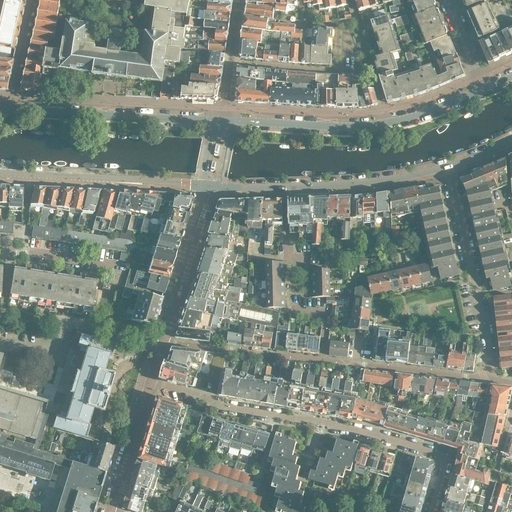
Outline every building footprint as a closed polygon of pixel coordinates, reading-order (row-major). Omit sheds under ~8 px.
[(0,0),(0,46),(15,50),(16,50),(25,5),(26,6),(27,1),(26,0),(0,0)] [(41,0),(40,4),(40,7),(59,10),(60,0),(41,0)] [(44,69),(43,70),(43,75),(58,77),(59,68),(74,70),(74,71),(82,72),(83,72),(94,73),(94,75),(128,79),(128,78),(163,82),(162,84),(163,84),(163,82),(164,69),(165,63),(179,64),(180,53),(180,52),(181,49),(185,49),(185,40),(184,39),(185,29),(174,28),(175,17),(187,18),(189,9),(191,1),(195,1),(195,0),(146,0),(145,7),(147,7),(146,10),(152,12),(149,32),(138,31),(135,52),(134,52),(133,55),(121,54),(122,43),(123,31),(111,29),(110,41),(109,41),(108,52),(95,50),(96,46),(98,25),(90,24),(78,23),(67,21),(64,39),(62,52),(47,49),(46,49),(46,50),(45,60),(43,69),(44,69)] [(70,0),(67,21),(78,23),(81,0),(70,0)] [(312,0),(303,0),(304,1),(304,4),(308,4),(308,9),(313,9),(313,6),(312,0)] [(322,0),(312,0),(313,6),(319,6),(319,10),(324,10),(322,0)] [(322,0),(324,10),(337,8),(334,0),(322,0)] [(355,0),(359,10),(370,7),(368,0),(355,0)] [(433,0),(412,0),(415,6),(416,9),(419,14),(435,7),(434,6),(435,4),(433,0)] [(487,0),(461,0),(464,6),(466,6),(467,8),(488,0),(487,0)] [(511,11),(507,0),(494,0),(466,13),(489,65),(511,54),(511,11)] [(205,12),(207,12),(217,13),(216,14),(230,14),(231,5),(208,3),(195,1),(191,1),(189,9),(200,11),(200,12),(205,12)] [(246,4),(244,16),(269,19),(273,20),(274,8),(274,4),(272,4),(272,7),(263,6),(246,4)] [(276,4),(276,10),(276,11),(286,12),(288,5),(281,5),(276,4)] [(40,7),(38,17),(57,20),(59,10),(40,7)] [(419,14),(414,16),(426,44),(430,43),(447,36),(446,34),(447,32),(438,10),(436,9),(435,7),(419,14)] [(204,21),(205,21),(216,22),(229,22),(230,14),(216,14),(217,13),(207,12),(205,12),(200,12),(200,11),(189,9),(187,18),(195,19),(204,21)] [(389,15),(370,21),(373,29),(392,23),(389,15)] [(244,16),(242,28),(262,31),(267,31),(292,33),(291,38),(301,39),(302,31),(295,30),(295,25),(268,23),(269,19),(244,16)] [(38,17),(35,27),(56,30),(57,20),(38,17)] [(185,27),(186,27),(193,28),(193,27),(195,19),(187,18),(185,27)] [(205,21),(204,28),(228,31),(229,22),(216,22),(205,21)] [(392,23),(373,29),(376,38),(395,32),(392,23)] [(35,27),(33,37),(49,40),(54,41),(56,30),(35,27)] [(186,27),(185,29),(184,39),(185,40),(196,41),(196,40),(203,41),(203,40),(215,41),(227,41),(228,31),(204,28),(196,28),(193,27),(193,28),(186,27)] [(312,27),(311,47),(311,64),(331,65),(331,56),(332,39),(333,29),(312,27)] [(242,28),(241,41),(258,43),(261,44),(262,37),(267,38),(267,37),(281,39),(281,33),(269,32),(262,31),(242,28)] [(395,32),(376,38),(378,47),(397,41),(395,32)] [(447,38),(447,36),(430,43),(434,52),(439,50),(443,59),(456,55),(450,38),(447,38)] [(33,37),(31,47),(46,50),(46,49),(47,49),(49,40),(33,37)] [(185,49),(198,50),(209,51),(223,52),(223,51),(225,51),(227,41),(215,41),(203,40),(203,41),(203,42),(204,42),(203,46),(198,46),(199,41),(196,41),(185,40),(185,49)] [(258,43),(241,41),(239,56),(240,56),(241,58),(256,60),(257,48),(258,43)] [(397,41),(378,47),(381,55),(400,49),(397,41)] [(280,47),(279,62),(289,63),(291,46),(280,45),(280,47)] [(265,46),(265,49),(264,60),(279,62),(280,47),(265,46)] [(291,46),(289,63),(300,63),(301,46),(291,46)] [(301,46),(300,63),(311,64),(311,47),(301,46)] [(31,47),(29,57),(45,60),(46,50),(31,47)] [(257,48),(256,60),(264,60),(265,49),(257,48)] [(381,55),(373,57),(376,67),(395,61),(393,53),(400,51),(400,49),(381,55)] [(190,52),(180,53),(179,64),(186,65),(189,65),(190,58),(190,52)] [(195,55),(198,55),(198,57),(202,58),(201,66),(223,68),(225,55),(209,53),(199,52),(190,52),(190,58),(195,57),(195,55)] [(460,63),(456,55),(443,59),(440,60),(436,61),(441,71),(446,69),(460,63)] [(0,68),(12,69),(14,59),(0,57),(0,68)] [(29,57),(26,67),(43,70),(44,69),(43,69),(45,60),(29,57)] [(395,61),(376,67),(379,76),(393,72),(398,70),(395,61)] [(393,72),(379,76),(380,80),(381,80),(381,82),(387,103),(404,99),(403,98),(405,98),(406,98),(414,96),(417,96),(417,95),(418,94),(419,95),(427,92),(429,91),(429,90),(431,90),(439,87),(446,84),(442,74),(437,76),(435,69),(433,69),(431,63),(420,67),(420,70),(395,78),(393,72)] [(460,64),(460,63),(446,69),(447,72),(442,74),(446,84),(465,76),(461,68),(462,68),(460,64)] [(200,72),(199,75),(221,77),(223,68),(201,66),(192,65),(191,71),(200,72)] [(26,67),(24,77),(41,80),(42,75),(43,75),(43,70),(26,67)] [(238,67),(238,77),(256,80),(261,81),(264,81),(265,70),(238,67)] [(0,78),(10,79),(12,69),(0,68),(0,78)] [(160,94),(160,98),(171,99),(172,85),(173,82),(174,70),(164,69),(163,82),(163,84),(162,84),(162,91),(161,91),(161,94),(160,94)] [(264,81),(272,82),(286,83),(287,72),(265,70),(264,81)] [(287,72),(286,83),(283,84),(282,89),(316,91),(316,88),(316,81),(316,74),(287,72)] [(192,74),(190,85),(219,87),(221,77),(199,75),(192,74)] [(316,91),(316,95),(318,95),(317,105),(318,105),(318,107),(337,108),(336,91),(336,90),(338,90),(338,75),(316,74),(316,81),(316,88),(316,91)] [(338,74),(338,75),(338,90),(348,90),(353,90),(353,85),(359,85),(359,81),(359,74),(338,74)] [(41,80),(24,77),(21,91),(41,92),(43,81),(41,81),(41,80)] [(238,77),(236,90),(256,92),(256,88),(259,88),(259,87),(260,87),(261,81),(256,80),(238,77)] [(0,78),(0,90),(8,90),(10,79),(0,78)] [(264,88),(264,93),(271,94),(271,88),(272,88),(272,82),(264,81),(263,88),(264,88)] [(172,85),(171,99),(182,99),(183,88),(183,87),(177,86),(177,83),(173,83),(173,85),(172,85)] [(183,88),(182,99),(189,100),(214,100),(215,102),(218,100),(217,98),(219,87),(190,85),(190,89),(183,88)] [(256,88),(256,92),(255,103),(271,104),(271,94),(264,93),(264,88),(260,88),(260,87),(259,87),(259,88),(256,88)] [(272,88),(271,88),(271,94),(271,104),(276,104),(277,106),(280,106),(281,105),(316,107),(316,105),(316,95),(316,91),(282,89),(272,88)] [(374,89),(364,90),(368,107),(378,105),(374,89)] [(154,97),(154,98),(160,98),(160,94),(161,94),(161,91),(155,90),(155,91),(152,91),(151,97),(154,97)] [(256,92),(236,90),(236,100),(235,102),(237,102),(238,104),(242,104),(243,102),(255,103),(256,92)] [(336,90),(336,91),(337,108),(349,108),(358,108),(359,108),(358,97),(358,90),(353,90),(348,90),(338,90),(336,90)] [(358,90),(358,97),(359,108),(368,107),(364,90),(359,90),(358,90)] [(506,158),(493,163),(502,185),(507,182),(506,158)] [(493,163),(480,169),(481,171),(489,188),(489,190),(502,185),(493,163)] [(463,184),(466,192),(467,193),(469,205),(492,200),(489,190),(489,188),(481,171),(463,178),(465,183),(463,184)] [(0,208),(7,208),(8,186),(0,185),(0,208)] [(8,186),(7,208),(7,209),(21,209),(22,187),(8,186)] [(417,187),(403,190),(408,212),(420,209),(419,206),(421,205),(418,192),(417,187)] [(34,188),(30,205),(28,213),(33,214),(34,208),(42,208),(42,206),(46,188),(34,188)] [(46,188),(42,206),(39,226),(46,227),(49,210),(55,211),(56,209),(56,208),(60,189),(46,188)] [(437,188),(418,192),(421,205),(419,206),(420,209),(423,219),(445,214),(440,193),(438,193),(437,188)] [(60,189),(56,208),(69,210),(69,209),(73,189),(60,189)] [(73,189),(69,209),(68,212),(77,214),(75,223),(78,224),(81,212),(85,190),(73,189)] [(85,190),(81,212),(78,224),(81,224),(82,216),(92,217),(93,213),(94,213),(99,193),(98,192),(99,191),(85,190)] [(403,190),(389,193),(390,200),(391,200),(391,215),(408,212),(403,190)] [(99,204),(95,217),(100,219),(99,222),(95,220),(93,229),(107,232),(110,221),(112,214),(113,210),(117,195),(118,192),(103,191),(102,193),(99,204)] [(112,214),(118,215),(114,229),(116,230),(121,231),(125,217),(125,214),(125,213),(131,192),(118,192),(117,195),(113,210),(112,214)] [(131,241),(134,232),(138,218),(144,193),(131,192),(125,213),(125,214),(131,216),(127,230),(126,234),(120,233),(119,239),(131,241)] [(144,193),(138,218),(143,219),(140,232),(146,234),(146,233),(151,214),(152,212),(156,197),(157,194),(144,193)] [(389,193),(375,195),(375,214),(383,213),(384,218),(385,218),(391,218),(391,215),(391,200),(390,200),(389,193)] [(156,197),(152,212),(157,213),(160,203),(160,202),(168,203),(172,204),(174,195),(157,194),(156,197)] [(167,208),(168,208),(170,208),(188,213),(193,198),(192,196),(174,195),(172,204),(168,203),(167,208)] [(375,195),(363,196),(363,215),(363,219),(363,222),(363,223),(370,223),(371,228),(376,228),(375,214),(375,195)] [(350,223),(350,227),(356,227),(357,222),(363,222),(363,219),(363,215),(363,196),(351,197),(350,219),(350,223)] [(338,198),(337,218),(350,219),(351,197),(340,198),(338,198)] [(315,199),(314,220),(313,225),(312,245),(321,246),(323,221),(327,221),(328,218),(328,199),(327,198),(320,199),(318,199),(315,199)] [(328,199),(328,218),(327,221),(332,221),(332,225),(337,225),(337,218),(338,198),(328,199)] [(305,199),(288,200),(289,218),(288,218),(288,219),(289,219),(289,225),(299,225),(299,242),(303,242),(303,226),(308,226),(308,224),(313,225),(314,220),(315,199),(310,199),(307,199),(305,199)] [(248,201),(247,214),(246,222),(246,226),(248,226),(248,229),(252,229),(262,230),(263,221),(264,203),(264,200),(248,201)] [(264,203),(263,221),(266,221),(265,243),(273,244),(273,226),(282,226),(282,220),(282,200),(264,200),(264,203)] [(492,200),(469,205),(475,230),(497,225),(492,200)] [(219,203),(217,211),(236,214),(247,214),(248,201),(222,201),(219,203)] [(159,220),(166,222),(184,226),(188,213),(170,208),(166,207),(164,216),(160,215),(159,220)] [(217,211),(214,223),(221,225),(223,218),(227,220),(230,219),(234,220),(236,214),(217,211)] [(445,214),(423,219),(428,244),(451,239),(445,214)] [(214,223),(210,234),(228,236),(235,236),(236,236),(237,221),(235,221),(235,220),(234,220),(231,220),(230,219),(227,220),(223,218),(221,225),(214,223)] [(162,220),(158,234),(180,239),(184,226),(166,222),(162,220)] [(0,223),(0,233),(12,234),(13,222),(3,222),(3,224),(0,223)] [(342,222),(342,223),(341,240),(350,241),(350,227),(350,223),(342,222)] [(127,241),(33,225),(31,237),(125,252),(127,241)] [(497,225),(475,230),(481,255),(503,250),(497,225)] [(151,233),(151,235),(149,239),(157,241),(155,249),(176,253),(180,239),(158,234),(151,233)] [(210,234),(205,248),(234,252),(235,243),(235,236),(230,236),(228,236),(210,234)] [(451,239),(428,244),(434,269),(438,268),(440,279),(459,275),(451,239)] [(143,259),(151,261),(172,266),(173,261),(175,257),(174,257),(176,253),(155,249),(152,248),(150,254),(145,252),(143,259)] [(205,248),(202,259),(224,265),(225,263),(234,266),(239,252),(234,252),(205,248)] [(503,250),(481,255),(487,280),(490,279),(509,275),(503,250)] [(149,267),(147,274),(167,279),(172,266),(151,261),(143,259),(141,265),(149,267)] [(202,259),(197,273),(220,276),(221,276),(231,277),(234,266),(225,264),(224,265),(202,259)] [(284,262),(265,263),(265,272),(284,271),(284,262)] [(13,267),(8,299),(17,301),(17,304),(27,306),(28,302),(36,304),(41,272),(30,270),(31,265),(25,264),(25,269),(13,267)] [(428,264),(418,266),(422,284),(432,281),(428,264)] [(418,266),(408,268),(412,286),(422,284),(418,266)] [(408,268),(397,271),(401,288),(412,286),(408,268)] [(41,272),(36,304),(45,305),(44,309),(54,310),(55,307),(63,308),(68,276),(58,275),(59,270),(53,269),(52,274),(41,272)] [(129,269),(124,287),(130,289),(133,290),(134,290),(135,286),(162,294),(167,279),(147,274),(139,272),(136,271),(129,269)] [(330,269),(311,270),(311,279),(330,279),(330,269)] [(284,271),(265,272),(266,281),(284,280),(284,271)] [(397,271),(387,273),(391,290),(401,288),(397,271)] [(68,276),(63,308),(72,309),(71,313),(77,314),(82,315),(82,311),(91,312),(92,305),(94,303),(93,302),(94,291),(96,290),(95,288),(96,281),(85,279),(86,274),(80,273),(79,278),(68,276)] [(197,273),(194,282),(217,285),(223,286),(227,287),(227,277),(221,276),(220,276),(197,273)] [(387,273),(377,275),(381,293),(391,290),(387,273)] [(367,278),(371,295),(372,295),(381,293),(377,275),(367,278)] [(509,275),(490,279),(493,290),(511,286),(509,275)] [(355,288),(354,298),(371,300),(372,295),(371,295),(367,278),(356,281),(355,288)] [(330,279),(311,279),(312,288),(330,288),(330,279)] [(284,280),(266,281),(266,290),(285,290),(284,280)] [(194,282),(189,298),(208,302),(211,303),(216,290),(222,291),(223,286),(217,285),(194,282)] [(130,289),(124,287),(121,297),(127,299),(130,289)] [(230,287),(225,300),(225,301),(239,303),(240,293),(240,289),(230,287)] [(330,288),(312,288),(312,298),(326,297),(331,297),(330,288)] [(134,290),(133,290),(131,294),(137,296),(135,303),(135,304),(158,310),(161,299),(139,292),(134,290)] [(285,290),(266,290),(266,299),(285,299),(285,290)] [(493,297),(494,307),(511,306),(511,295),(493,297)] [(189,298),(185,310),(203,314),(205,314),(213,316),(222,318),(223,318),(228,319),(230,308),(225,307),(225,305),(224,305),(211,303),(208,302),(189,298)] [(354,298),(352,308),(371,310),(372,300),(371,300),(354,298)] [(285,299),(266,299),(266,308),(285,308),(285,299)] [(225,301),(224,305),(225,305),(225,307),(230,308),(228,319),(238,321),(251,323),(260,325),(269,327),(274,328),(277,329),(278,327),(279,312),(248,305),(239,303),(225,301)] [(124,319),(130,321),(153,326),(158,310),(135,304),(135,305),(130,305),(129,309),(127,309),(124,319)] [(511,307),(511,306),(494,307),(496,318),(511,315),(511,307)] [(340,308),(333,307),(331,318),(338,319),(340,308)] [(348,318),(351,319),(370,321),(371,310),(352,308),(349,308),(348,318)] [(185,310),(179,328),(196,330),(196,329),(205,330),(206,327),(206,325),(204,324),(204,323),(212,324),(213,316),(205,314),(203,314),(185,310)] [(511,315),(496,318),(497,328),(511,326),(511,315)] [(351,319),(350,329),(355,330),(369,331),(370,321),(351,319)] [(245,329),(243,346),(252,347),(255,331),(256,324),(251,323),(250,330),(245,329)] [(277,332),(275,349),(286,351),(288,333),(289,324),(284,324),(284,327),(278,327),(277,329),(277,332)] [(255,331),(252,347),(261,348),(264,332),(265,326),(260,325),(259,331),(255,331)] [(511,326),(497,328),(498,338),(511,336),(511,326)] [(179,328),(176,338),(213,342),(214,334),(220,335),(220,331),(211,329),(211,328),(206,327),(205,330),(196,329),(196,330),(179,328)] [(264,332),(261,348),(271,349),(271,347),(273,334),(274,328),(269,327),(268,333),(264,332)] [(299,335),(297,352),(307,353),(309,336),(310,328),(305,327),(304,335),(299,335)] [(376,328),(372,360),(408,364),(410,346),(410,342),(411,332),(376,328)] [(242,336),(223,332),(223,338),(227,338),(227,344),(241,346),(241,345),(242,336)] [(410,346),(408,364),(416,365),(418,347),(414,347),(416,333),(411,332),(410,346)] [(288,333),(286,351),(297,352),(299,335),(288,333)] [(79,351),(85,353),(79,374),(76,373),(69,393),(73,394),(67,414),(60,412),(57,412),(56,416),(52,427),(55,428),(65,431),(86,437),(90,425),(87,424),(92,407),(102,411),(113,375),(103,372),(108,356),(111,357),(115,345),(81,334),(77,346),(80,347),(79,351)] [(418,347),(416,365),(424,366),(427,348),(428,339),(428,335),(424,334),(423,339),(422,348),(418,347)] [(427,348),(424,366),(433,367),(435,354),(435,349),(431,349),(432,335),(428,335),(428,339),(427,348)] [(437,335),(436,339),(436,342),(448,344),(448,337),(437,335)] [(307,353),(318,354),(320,337),(309,336),(307,353)] [(511,336),(498,338),(499,348),(511,346),(511,336)] [(450,351),(449,356),(446,369),(456,370),(458,352),(461,338),(453,337),(450,351)] [(331,341),(329,356),(338,357),(340,342),(331,341)] [(340,342),(338,357),(348,358),(349,343),(340,342)] [(458,352),(456,370),(464,371),(466,353),(468,346),(468,345),(460,344),(458,352)] [(464,371),(473,372),(476,354),(472,354),(472,347),(468,346),(466,353),(464,371)] [(511,346),(499,348),(500,359),(511,357),(511,346)] [(170,355),(167,363),(190,370),(195,371),(198,363),(199,361),(203,362),(206,352),(172,348),(170,354),(170,355)] [(213,363),(210,377),(215,378),(221,380),(222,370),(223,370),(226,354),(225,354),(224,354),(221,354),(214,353),(213,363)] [(221,380),(218,395),(236,398),(240,377),(241,373),(233,372),(227,371),(229,363),(231,363),(233,355),(226,354),(223,370),(222,370),(221,380)] [(435,354),(433,367),(446,369),(449,356),(435,354)] [(0,361),(2,356),(0,355),(0,428),(36,440),(32,450),(37,452),(49,414),(56,416),(57,412),(46,408),(48,401),(0,386),(0,361)] [(511,357),(500,359),(501,369),(511,367),(511,357)] [(240,377),(236,398),(250,401),(253,380),(247,379),(247,374),(247,371),(248,363),(243,362),(241,373),(240,377)] [(190,370),(167,363),(163,377),(186,385),(193,387),(198,372),(195,371),(190,370)] [(257,363),(254,373),(262,374),(264,364),(257,363)] [(306,385),(302,410),(314,412),(318,392),(319,388),(313,387),(315,376),(317,365),(310,364),(308,375),(306,385)] [(278,384),(274,405),(287,408),(291,382),(285,381),(287,369),(281,368),(279,380),(278,384)] [(318,392),(314,412),(327,415),(331,395),(331,391),(325,390),(327,378),(326,378),(327,369),(322,368),(321,377),(319,388),(318,392)] [(291,382),(287,408),(302,410),(306,385),(301,384),(303,373),(303,371),(293,369),(293,371),(291,382)] [(359,383),(365,384),(366,382),(391,388),(393,376),(394,374),(366,370),(361,370),(359,383)] [(395,376),(394,390),(398,391),(397,396),(399,397),(401,397),(402,391),(404,375),(396,374),(395,376)] [(404,375),(402,391),(401,397),(404,398),(406,398),(407,392),(411,393),(413,376),(404,375)] [(253,380),(250,401),(260,403),(265,377),(259,376),(258,381),(253,380)] [(413,376),(411,393),(411,394),(413,394),(412,403),(415,403),(417,395),(420,377),(413,376)] [(265,377),(260,403),(274,405),(278,384),(279,380),(272,378),(265,377)] [(420,377),(417,395),(420,395),(419,403),(423,404),(424,395),(428,378),(420,377)] [(213,387),(211,393),(218,395),(221,380),(215,378),(213,387)] [(428,378),(424,395),(423,404),(427,404),(429,396),(432,396),(435,380),(435,378),(428,378)] [(437,381),(433,396),(446,398),(447,394),(451,381),(437,379),(437,381)] [(331,395),(327,415),(340,417),(343,397),(344,393),(338,392),(340,381),(333,380),(331,391),(331,395)] [(451,381),(447,394),(454,395),(457,395),(460,382),(451,381)] [(343,397),(340,417),(352,419),(353,418),(356,400),(356,399),(357,394),(351,393),(353,383),(346,382),(344,393),(343,397)] [(460,382),(457,395),(456,402),(454,407),(459,408),(462,396),(467,397),(470,383),(460,382)] [(477,398),(480,384),(470,383),(467,397),(477,398)] [(486,400),(489,385),(481,384),(480,384),(477,398),(475,410),(478,411),(479,404),(485,404),(486,400)] [(511,387),(491,385),(488,396),(510,398),(511,388),(511,387)] [(486,405),(490,405),(508,408),(510,398),(488,396),(486,405)] [(156,405),(155,410),(179,417),(184,419),(188,406),(158,397),(158,398),(156,400),(155,403),(156,405)] [(356,400),(353,418),(357,419),(358,419),(358,420),(361,421),(362,420),(364,421),(367,403),(356,400)] [(367,403),(364,421),(368,422),(369,423),(372,424),(373,423),(374,423),(377,405),(367,403)] [(377,405),(374,423),(375,424),(375,425),(378,425),(379,425),(380,425),(384,426),(388,409),(388,408),(377,405)] [(484,414),(488,415),(505,418),(508,408),(490,405),(486,405),(484,414)] [(388,409),(384,426),(384,427),(402,432),(403,425),(400,424),(402,420),(398,419),(400,412),(388,409)] [(155,410),(151,422),(180,431),(184,419),(179,418),(179,417),(155,410)] [(413,436),(419,418),(400,412),(398,419),(402,420),(400,424),(403,425),(402,432),(413,436)] [(483,414),(481,424),(503,428),(505,418),(488,415),(484,414),(483,414)] [(202,416),(202,417),(197,433),(208,436),(214,419),(213,419),(212,417),(209,416),(208,417),(207,417),(202,416)] [(426,418),(425,420),(419,418),(413,436),(425,439),(427,432),(430,433),(431,429),(434,430),(437,421),(426,418)] [(214,419),(208,436),(219,439),(225,422),(224,422),(223,420),(220,420),(219,421),(214,419)] [(427,432),(425,439),(443,445),(450,422),(443,420),(442,422),(437,421),(434,430),(431,429),(430,433),(427,432)] [(149,429),(147,434),(177,443),(180,432),(180,431),(151,422),(151,423),(149,424),(148,427),(149,429)] [(225,422),(219,439),(217,447),(221,448),(222,445),(229,447),(231,443),(236,425),(235,425),(234,424),(231,423),(230,424),(225,422)] [(450,422),(443,445),(455,449),(459,434),(464,436),(465,432),(469,433),(471,425),(464,423),(461,424),(461,426),(450,422)] [(481,424),(478,434),(487,436),(487,435),(501,438),(503,428),(481,424)] [(236,425),(231,443),(242,446),(247,429),(246,428),(246,427),(242,426),(241,427),(236,425)] [(65,431),(55,428),(51,443),(61,446),(65,431)] [(254,429),(252,430),(247,429),(242,446),(240,450),(251,453),(253,449),(259,432),(258,431),(257,430),(254,429)] [(262,433),(259,432),(253,449),(251,453),(250,457),(256,459),(259,451),(264,453),(270,435),(269,435),(268,433),(265,432),(264,433),(262,433)] [(147,434),(143,447),(168,454),(173,456),(189,461),(190,455),(175,450),(177,443),(147,434)] [(459,434),(455,449),(459,450),(458,454),(478,461),(479,461),(484,445),(468,442),(469,439),(463,437),(464,436),(459,434)] [(478,434),(476,444),(484,445),(492,447),(495,447),(498,448),(501,438),(487,435),(487,436),(478,434)] [(0,464),(30,474),(30,475),(47,480),(50,470),(58,473),(60,466),(62,460),(62,459),(62,457),(57,455),(56,460),(48,458),(49,456),(37,452),(32,450),(31,450),(32,446),(14,441),(13,445),(4,442),(5,438),(0,436),(0,464)] [(268,459),(274,461),(274,460),(295,466),(297,458),(292,456),(296,442),(275,436),(268,459)] [(328,452),(325,460),(346,467),(351,468),(358,446),(337,440),(333,453),(328,452)] [(93,442),(92,442),(89,455),(109,461),(113,448),(93,442)] [(355,462),(355,464),(359,465),(358,469),(366,471),(367,468),(372,450),(370,449),(370,447),(367,447),(365,448),(360,446),(355,462)] [(139,460),(161,467),(164,468),(164,467),(169,469),(173,456),(168,454),(143,447),(143,448),(141,449),(140,452),(141,454),(139,460)] [(372,450),(367,468),(366,471),(377,474),(378,471),(383,453),(381,452),(381,451),(378,450),(376,451),(372,450)] [(394,458),(392,467),(397,469),(400,459),(401,460),(403,454),(396,452),(395,456),(394,458)] [(383,453),(378,471),(377,474),(389,478),(389,474),(390,475),(392,467),(394,458),(395,456),(393,456),(392,454),(389,453),(388,454),(383,453)] [(458,454),(452,474),(474,481),(485,485),(488,485),(492,471),(472,465),(473,462),(477,464),(478,461),(458,454)] [(89,455),(85,467),(105,473),(109,461),(89,455)] [(67,458),(66,461),(80,465),(81,460),(70,457),(67,458)] [(409,469),(412,470),(431,475),(434,465),(433,462),(432,463),(413,457),(411,462),(401,460),(399,466),(409,469)] [(346,467),(325,460),(320,458),(316,472),(311,471),(308,480),(334,487),(338,473),(344,475),(346,467)] [(92,511),(105,474),(62,460),(60,466),(69,469),(55,511),(92,511)] [(137,466),(135,471),(158,478),(161,467),(139,460),(137,461),(136,465),(137,466)] [(274,460),(274,461),(271,469),(276,470),(272,484),(278,486),(298,492),(299,491),(301,483),(296,481),(300,467),(295,466),(274,460)] [(257,470),(247,466),(245,472),(255,476),(257,470)] [(405,481),(409,482),(427,487),(431,475),(412,470),(409,469),(399,466),(397,472),(407,475),(405,481)] [(133,479),(132,484),(154,490),(158,478),(135,471),(135,472),(133,474),(132,477),(133,479)] [(187,479),(216,490),(220,481),(191,471),(187,479)] [(452,474),(448,487),(466,492),(467,488),(472,490),(474,481),(452,474)] [(183,497),(189,483),(186,481),(179,496),(183,497)] [(391,489),(405,494),(424,499),(427,487),(409,482),(405,481),(404,486),(393,483),(391,489)] [(496,483),(494,490),(511,495),(511,487),(508,487),(509,486),(503,484),(503,485),(496,483)] [(129,491),(128,496),(150,503),(154,490),(132,484),(131,484),(129,485),(128,489),(129,491)] [(178,497),(181,487),(176,485),(172,495),(178,497)] [(226,493),(254,501),(257,493),(229,485),(226,493)] [(298,492),(278,486),(275,494),(280,495),(276,509),(286,511),(303,511),(305,508),(300,506),(304,492),(299,491),(298,492)] [(448,487),(445,500),(464,506),(465,506),(467,501),(474,503),(474,504),(482,507),(484,498),(481,497),(467,493),(466,492),(448,487)] [(339,511),(347,491),(341,489),(338,499),(328,496),(322,511),(310,511),(339,511)] [(398,504),(402,506),(420,511),(424,499),(405,494),(391,489),(389,496),(400,499),(398,504)] [(494,490),(492,497),(508,502),(511,495),(494,490)] [(354,496),(347,494),(344,501),(351,503),(354,496)] [(189,511),(202,511),(203,511),(197,509),(203,498),(197,495),(192,507),(189,511)] [(146,511),(150,503),(128,496),(127,497),(125,499),(124,502),(125,503),(123,509),(125,509),(134,511),(146,511)] [(492,497),(490,504),(503,508),(506,509),(511,510),(511,508),(511,506),(507,505),(508,502),(492,497)] [(445,500),(441,511),(466,511),(468,507),(464,506),(445,500)] [(189,511),(192,507),(181,502),(176,511),(189,511)]
